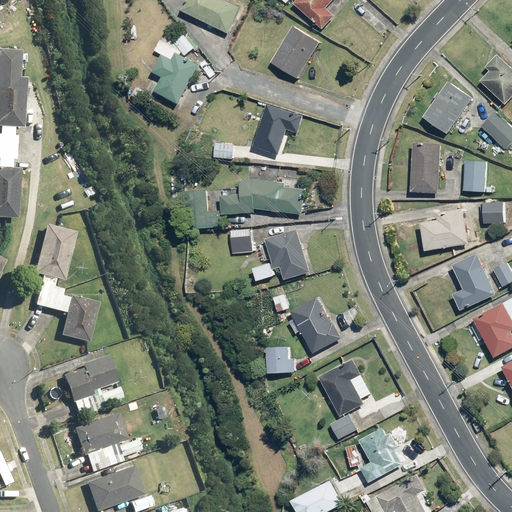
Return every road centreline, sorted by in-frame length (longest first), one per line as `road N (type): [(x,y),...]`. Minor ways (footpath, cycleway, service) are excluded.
road 1 (residential): [(463,0),(397,74),(375,118),(363,195),(369,251),(389,305),(487,483),(511,506)]
road 2 (residential): [(1,362),(52,511)]
